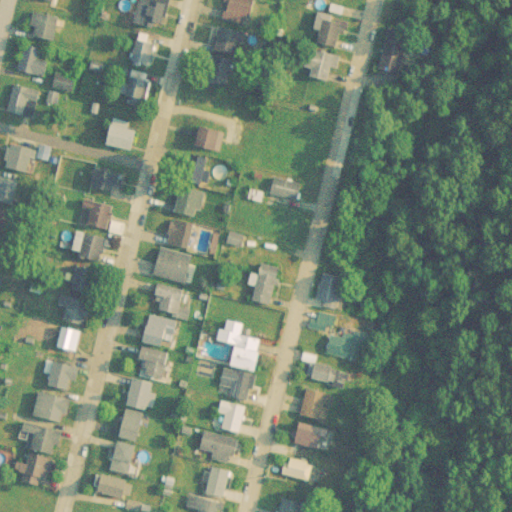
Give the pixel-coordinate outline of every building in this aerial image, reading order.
[(173,3),(158,0),(152,0),(152,8),(142,6),(138,29),(168,34),(173,3)] [(249,32),(257,7),(237,0),(231,0),(224,23),(249,32)] [(36,34),(34,42),(56,47),(62,24),(35,18),(32,33),(36,34)] [(349,31),(326,25),(319,49),(342,55),(349,31)] [(215,55),(238,63),(246,40),(223,32),(215,55)] [(383,76),(403,79),(411,37),(391,33),(383,76)] [(158,52),(140,45),(133,65),(151,71),(158,52)] [(19,76),(46,84),(51,68),(40,65),(43,55),(26,50),(19,76)] [(334,75),(341,76),(343,61),(317,57),(313,83),(333,86),(334,75)] [(235,68),(218,63),(211,87),(229,92),(235,68)] [(74,77),(56,74),(54,87),(72,89),(74,77)] [(151,111),(149,78),(130,79),(132,112),(151,111)] [(77,84),(59,81),(57,93),(75,96),(77,84)] [(36,124),(42,97),(16,91),(9,118),(36,124)] [(113,120),(104,140),(130,151),(139,132),(113,120)] [(226,138),(202,132),(197,152),(221,158),(226,138)] [(7,175),(31,178),(35,155),(10,151),(7,175)] [(210,162),(190,165),(193,190),(213,187),(210,162)] [(119,200),(124,180),(97,173),(92,193),(119,200)] [(271,199),(301,207),(306,190),(276,182),(271,199)] [(0,192),(0,206),(14,210),(20,187),(2,183),(0,192)] [(200,224),(207,198),(184,193),(177,218),(200,224)] [(89,230),(110,236),(117,213),(96,207),(89,230)] [(0,237),(7,240),(14,218),(0,213),(0,237)] [(170,250),(193,254),(197,229),(174,225),(170,250)] [(104,268),(108,243),(84,240),(80,264),(104,268)] [(196,263),(163,254),(156,282),(188,290),(196,263)] [(72,296),(95,301),(100,277),(77,272),(72,296)] [(259,291),(256,307),(276,311),(283,276),(262,272),(258,291),(259,291)] [(341,313),(347,282),(325,279),(320,310),(341,313)] [(182,314),(187,297),(162,290),(155,314),(188,324),(190,316),(182,314)] [(172,355),(180,328),(153,321),(146,348),(172,355)] [(268,346),(245,341),(248,330),(230,326),(227,335),(224,335),(221,347),(241,352),(236,371),(261,376),(268,346)] [(58,352),(75,357),(81,338),(63,333),(58,352)] [(361,368),(368,346),(335,335),(328,358),(361,368)] [(147,381),(166,385),(172,359),(145,353),(142,366),(150,368),(147,381)] [(70,396),(72,386),(79,388),(81,373),(47,367),(44,381),(49,381),(47,392),(70,396)] [(258,381),(227,374),(224,386),(237,389),(234,402),(252,407),(258,381)] [(157,389),(136,384),(130,411),(151,416),(157,389)] [(327,412),(337,413),(338,400),(307,396),(304,422),(326,425),(327,412)] [(72,404),(40,400),(36,424),(68,428),(72,404)] [(243,440),(251,414),(223,406),(215,432),(243,440)] [(140,448),(148,421),(130,415),(122,442),(140,448)] [(64,439),(32,429),(25,451),(57,462),(64,439)] [(296,450),(324,455),(328,434),(301,429),(296,450)] [(234,469),(240,445),(208,437),(204,455),(216,458),(215,465),(234,469)] [(113,474),(131,480),(140,454),(122,447),(113,474)] [(41,492),(43,485),(50,487),(56,467),(31,460),(24,487),(41,492)] [(288,485),(313,483),(312,463),(287,465),(288,485)] [(205,493),(225,497),(230,471),(211,467),(205,493)] [(96,497),(127,505),(132,487),(101,480),(96,497)] [(221,511),(224,504),(199,496),(194,510),(198,511),(221,511)] [(282,511),(303,511),(305,502),(284,499),(282,511)]
